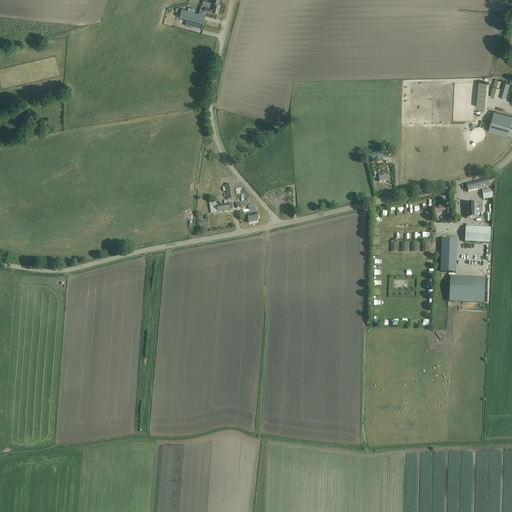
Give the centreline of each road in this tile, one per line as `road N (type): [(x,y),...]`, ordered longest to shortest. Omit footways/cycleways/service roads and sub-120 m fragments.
road 1 (unclassified): [(0,264),(51,272),(277,225)]
road 2 (unclassified): [(277,225),(213,132),(213,94),(235,0)]
road 3 (unclassified): [(277,225),(477,177),(511,155)]
